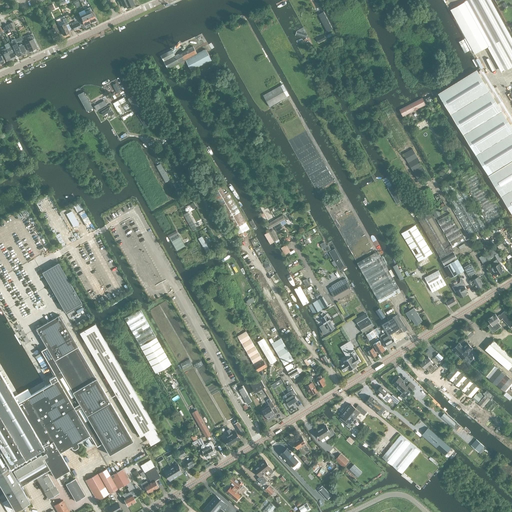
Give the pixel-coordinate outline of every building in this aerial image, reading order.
[(71,0),(72,4),(74,3),(75,9),(81,7),(80,5),(88,2),(87,0),(71,0)] [(492,44),(467,0),(466,0),(451,9),(475,54),(492,44)] [(511,61),(478,0),(472,0),(509,68),(511,66),(511,61)] [(511,47),(486,0),(480,0),(511,57),(511,47)] [(511,37),(491,0),(488,0),(511,43),(511,37)] [(104,15),(107,14),(103,7),(103,6),(98,8),(99,10),(97,11),(95,9),(93,10),(96,16),(98,15),(99,18),(105,15),(104,15)] [(90,7),(84,10),(90,23),(96,20),(91,11),(90,7)] [(84,10),(78,12),(80,16),(85,26),(90,23),(84,10)] [(321,12),(316,15),(325,31),(330,29),(321,12)] [(69,33),(66,25),(68,24),(64,16),(56,20),(63,36),(69,33)] [(74,30),(81,27),(79,23),(78,23),(77,20),(71,23),(74,30)] [(56,32),(59,31),(55,23),(52,24),(52,26),(53,29),(49,31),(54,40),(59,37),(56,32)] [(8,24),(2,26),(4,30),(6,33),(6,34),(11,31),(8,24)] [(33,38),(25,42),(29,51),(37,48),(33,38)] [(17,43),(18,45),(22,55),(27,52),(21,41),(17,43)] [(22,55),(18,45),(17,43),(12,45),(18,57),(22,55)] [(10,46),(6,48),(12,60),(16,58),(13,52),(12,52),(12,50),(10,46)] [(192,71),(212,60),(205,49),(197,53),(193,46),(175,55),(172,49),(161,55),(168,69),(179,63),(180,66),(187,63),(192,71)] [(7,62),(12,60),(6,48),(1,50),(7,62)] [(511,126),(498,103),(503,101),(499,94),(494,97),(477,69),(438,93),(511,213),(511,126)] [(117,92),(122,90),(116,80),(112,83),(117,92)] [(290,96),(283,84),(263,95),(269,107),(290,96)] [(92,108),(83,92),(78,95),(87,111),(92,108)] [(128,99),(136,112),(140,109),(132,96),(128,99)] [(400,110),(403,116),(425,104),(422,98),(400,110)] [(104,101),(94,106),(96,110),(106,105),(104,101)] [(110,107),(101,112),(103,115),(109,112),(111,116),(114,114),(110,107)] [(137,115),(146,128),(150,125),(142,113),(137,115)] [(418,181),(428,176),(412,148),(403,154),(418,181)] [(165,172),(161,174),(172,195),(176,193),(165,172)] [(215,200),(238,240),(242,238),(240,234),(250,229),(228,192),(225,194),(220,186),(211,191),(216,199),(215,200)] [(73,205),(76,212),(83,208),(79,201),(73,205)] [(442,214),(437,206),(431,209),(436,218),(442,214)] [(85,226),(91,223),(83,209),(78,212),(85,226)] [(450,246),(431,214),(429,209),(416,215),(440,258),(442,261),(444,265),(457,258),(454,253),(453,251),(454,250),(453,247),(451,245),(450,246)] [(73,226),(79,223),(71,210),(65,213),(73,226)] [(187,212),(184,214),(193,230),(196,228),(187,212)] [(437,220),(451,245),(453,247),(466,240),(450,213),(437,220)] [(279,223),(285,219),(283,215),(267,225),(269,228),(276,224),(279,223)] [(277,231),(282,228),(280,223),(279,223),(277,224),(277,225),(274,227),(277,231)] [(418,262),(432,253),(415,225),(401,233),(418,262)] [(273,229),(269,232),(275,241),(278,239),(273,229)] [(177,251),(185,246),(176,231),(168,235),(177,251)] [(209,249),(202,236),(198,238),(206,251),(209,249)] [(286,244),(281,248),(285,255),(291,252),(286,244)] [(495,271),(496,270),(498,274),(504,271),(501,266),(502,266),(499,261),(502,260),(494,248),(479,257),(482,262),(495,254),(496,256),(498,259),(494,261),(496,264),(494,265),(494,266),(493,266),(494,266),(492,267),(492,268),(494,271),(495,271)] [(334,249),(329,252),(339,269),(344,266),(334,249)] [(400,292),(377,251),(357,263),(380,303),(400,292)] [(457,259),(449,264),(444,266),(451,278),(464,270),(457,259)] [(152,279),(157,276),(148,262),(144,265),(152,279)] [(58,263),(42,272),(65,312),(81,302),(58,263)] [(470,275),(475,272),(474,270),(475,270),(472,265),(471,265),(470,264),(465,267),(466,268),(466,269),(468,273),(469,274),(470,275)] [(397,266),(394,267),(400,280),(404,278),(397,265),(396,266),(397,266)] [(425,277),(432,292),(446,285),(438,270),(425,277)] [(477,288),(483,285),(478,276),(469,281),(470,282),(471,285),(472,285),(475,284),(477,288)] [(461,297),(462,296),(466,294),(465,292),(467,290),(462,282),(459,283),(461,287),(456,290),(461,297)] [(307,297),(301,286),(297,288),(305,303),(310,301),(308,297),(307,297)] [(354,291),(338,300),(341,306),(357,297),(354,291)] [(33,299),(38,308),(46,303),(40,295),(33,299)] [(328,306),(322,297),(308,305),(314,314),(328,306)] [(449,306),(456,302),(454,297),(447,302),(449,306)] [(195,363),(227,423),(235,419),(206,364),(202,364),(198,365),(199,362),(201,362),(168,299),(150,309),(157,323),(159,322),(159,325),(163,325),(164,328),(164,329),(162,329),(165,337),(169,337),(173,345),(177,345),(177,349),(180,349),(180,350),(185,358),(179,361),(180,363),(189,358),(192,362),(197,360),(197,363),(195,363)] [(413,308),(406,313),(410,319),(411,318),(416,325),(422,321),(413,308)] [(140,346),(156,337),(140,309),(124,318),(140,346)] [(487,326),(492,333),(501,327),(498,322),(500,320),(502,318),(511,327),(511,318),(505,311),(500,315),(499,314),(497,316),(495,314),(488,319),(491,323),(487,326)] [(334,328),(326,315),(326,314),(324,315),(323,313),(323,312),(320,314),(322,317),(321,317),(321,318),(322,317),(330,331),(329,331),(330,331),(335,328),(334,328)] [(390,319),(382,324),(387,334),(385,335),(384,334),(383,334),(381,335),(381,336),(380,337),(382,340),(383,339),(385,341),(383,342),(387,349),(396,343),(395,341),(405,335),(403,332),(406,331),(406,330),(408,329),(398,314),(396,312),(389,317),(390,319)] [(359,325),(370,319),(369,318),(367,314),(366,313),(355,319),(359,325)] [(50,468),(53,474),(55,477),(69,469),(60,452),(71,446),(72,448),(74,448),(78,447),(78,444),(77,442),(90,434),(97,446),(102,443),(109,454),(133,441),(59,315),(36,329),(49,352),(44,355),(55,375),(49,379),(51,382),(18,402),(1,373),(0,371),(0,484),(15,510),(30,501),(21,485),(36,476),(46,471),(50,468)] [(370,319),(359,325),(359,326),(362,332),(373,326),(370,319)] [(156,427),(95,323),(79,332),(83,338),(85,341),(92,354),(96,360),(96,361),(123,408),(124,409),(140,436),(144,434),(154,428),(156,427)] [(462,331),(466,335),(471,331),(467,326),(462,331)] [(365,335),(369,340),(377,335),(374,329),(365,335)] [(238,336),(254,363),(262,359),(246,331),(238,336)] [(154,371),(170,362),(156,337),(140,346),(154,371)] [(271,344),(282,361),(284,366),(294,360),(291,355),(281,338),(271,344)] [(277,360),(264,339),(258,342),(271,364),(277,360)] [(485,349),(508,369),(509,368),(511,364),(511,355),(511,356),(493,340),(485,349)] [(379,341),(374,344),(379,354),(385,350),(379,341)] [(473,359),(477,355),(472,350),(471,351),(470,350),(472,348),(467,343),(463,347),(459,343),(453,349),(455,352),(454,353),(458,356),(458,355),(462,359),(466,355),(468,357),(470,356),(473,359)] [(340,366),(344,372),(348,369),(349,370),(349,371),(357,366),(357,365),(357,366),(356,364),(360,361),(361,362),(361,361),(357,355),(354,351),(354,350),(354,351),(352,348),(354,347),(347,351),(348,351),(349,352),(348,352),(349,353),(351,356),(348,358),(347,359),(343,361),(344,361),(345,363),(340,366),(340,365),(340,366)] [(366,352),(368,351),(372,358),(377,355),(373,348),(369,350),(368,347),(364,349),(366,352)] [(309,364),(314,360),(310,353),(304,356),(309,364)] [(424,360),(434,372),(436,370),(436,369),(438,367),(435,364),(433,366),(432,366),(433,365),(432,364),(433,363),(428,356),(424,360)] [(255,365),(258,371),(267,366),(262,358),(262,359),(254,363),(252,364),(253,366),(255,365)] [(189,359),(180,364),(183,369),(192,364),(189,359)] [(434,372),(424,360),(420,363),(425,369),(427,368),(427,369),(430,373),(431,373),(431,374),(434,372)] [(446,361),(442,365),(446,369),(450,365),(446,361)] [(285,366),(291,377),(303,371),(298,363),(295,365),(293,362),(285,366)] [(446,376),(471,397),(479,388),(454,367),(450,372),(446,376)] [(511,382),(511,379),(498,368),(488,379),(505,391),(511,382)] [(323,378),(322,378),(320,375),(316,377),(318,380),(317,381),(321,387),(326,385),(324,381),(325,381),(323,378)] [(415,386),(410,382),(408,384),(406,383),(399,377),(398,379),(396,379),(395,381),(395,382),(394,383),(397,386),(397,388),(398,389),(399,389),(403,392),(406,389),(407,389),(408,388),(410,391),(415,386)] [(260,378),(250,384),(254,391),(255,393),(265,387),(260,378)] [(271,383),(273,388),(283,384),(281,379),(271,383)] [(309,383),(306,385),(312,395),(313,395),(314,395),(314,394),(315,393),(318,391),(311,380),(308,382),(309,383)] [(376,390),(379,393),(380,394),(379,395),(386,401),(389,397),(396,403),(399,400),(392,394),(391,395),(384,390),(385,389),(380,385),(376,390)] [(292,394),(285,399),(289,405),(297,400),(294,396),(297,394),(291,386),(287,388),(289,392),(290,392),(292,394)] [(486,390),(484,393),(483,392),(482,393),(485,395),(478,403),(483,407),(490,399),(491,400),(494,397),(486,390)] [(476,393),(475,394),(472,398),(477,403),(480,399),(479,397),(481,394),(479,392),(477,394),(476,393)] [(385,408),(370,396),(366,401),(377,411),(380,413),(382,411),(383,412),(383,411),(383,410),(384,409),(385,408)] [(262,410),(269,420),(276,416),(274,412),(277,410),(275,407),(272,409),(271,408),(275,406),(270,398),(266,400),(268,404),(264,407),(265,408),(262,410)] [(348,406),(345,409),(355,417),(360,412),(364,415),(367,412),(361,407),(359,410),(351,404),(349,406),(348,406)] [(169,407),(163,411),(166,416),(172,413),(169,407)] [(355,417),(345,409),(343,413),(341,416),(344,418),(342,421),(347,425),(349,422),(350,423),(355,417)] [(211,435),(201,417),(197,410),(192,413),(196,420),(196,419),(206,438),(211,435)] [(262,426),(265,424),(259,414),(256,415),(262,426)] [(456,422),(455,423),(446,415),(443,418),(456,430),(460,426),(456,422)] [(238,422),(234,424),(241,436),(245,434),(238,422)] [(315,431),(320,439),(327,434),(328,436),(334,432),(331,428),(329,430),(326,425),(315,431)] [(230,435),(235,442),(240,439),(235,431),(232,433),(229,428),(227,430),(230,435)] [(451,448),(428,428),(422,435),(445,455),(451,448)] [(227,430),(224,432),(227,436),(224,438),(229,446),(235,442),(230,435),(227,430)] [(420,451),(400,435),(382,457),(402,473),(420,451)] [(302,436),(297,439),(306,452),(310,450),(305,443),(306,443),(302,436)] [(202,448),(198,450),(202,456),(205,455),(206,458),(211,455),(205,445),(201,437),(192,442),(194,445),(198,442),(199,444),(202,443),(202,445),(202,446),(201,447),(202,448)] [(306,452),(297,439),(293,442),(298,449),(298,448),(303,455),(306,452)] [(471,445),(479,452),(484,446),(476,439),(471,445)] [(205,445),(211,455),(215,453),(212,447),(214,446),(211,441),(208,443),(207,443),(205,444),(205,445)] [(281,453),(293,466),(299,461),(287,448),(286,448),(287,449),(282,454),(281,453)] [(179,458),(186,454),(183,449),(176,452),(179,458)] [(146,451),(140,455),(141,458),(139,459),(141,463),(150,459),(146,451)] [(341,454),(336,460),(343,467),(348,461),(341,454)] [(188,460),(185,462),(189,468),(197,464),(193,457),(189,459),(188,458),(187,459),(188,460)] [(150,483),(154,490),(159,487),(155,481),(161,477),(159,474),(151,460),(141,465),(145,472),(151,482),(150,483)] [(262,461),(259,464),(266,472),(269,470),(271,473),(274,471),(265,460),(263,462),(262,461)] [(316,461),(310,467),(315,472),(321,467),(316,461)] [(170,468),(167,470),(166,469),(164,471),(170,481),(183,473),(177,463),(174,464),(175,465),(173,466),(172,465),(170,467),(170,468)] [(266,472),(259,464),(256,467),(254,469),(260,476),(257,478),(262,484),(265,482),(264,481),(266,479),(263,475),(266,472)] [(358,476),(362,472),(354,464),(350,469),(358,476)] [(118,489),(106,468),(85,480),(96,500),(118,489)] [(70,470),(61,475),(76,501),(85,496),(70,470)] [(59,493),(46,471),(36,476),(45,491),(49,498),(59,493)] [(226,491),(234,499),(239,494),(233,489),(235,487),(238,489),(243,484),(239,480),(239,481),(233,476),(228,481),(233,485),(231,487),(230,487),(226,491)] [(144,488),(146,487),(149,493),(154,490),(150,483),(148,483),(147,481),(141,484),(144,488)] [(126,494),(132,503),(136,501),(132,494),(134,493),(133,490),(135,489),(131,482),(127,484),(129,487),(127,488),(129,492),(126,494)] [(331,495),(321,484),(316,488),(327,500),(331,495)] [(265,490),(271,495),(275,491),(269,486),(265,490)] [(125,498),(124,499),(128,506),(132,503),(126,494),(125,495),(124,494),(122,495),(123,496),(124,495),(125,498)] [(217,496),(216,496),(204,509),(206,511),(221,511),(227,505),(217,496)] [(294,509),(297,507),(289,497),(286,499),(294,509)] [(58,511),(69,511),(63,500),(54,505),(58,511)] [(271,511),(276,507),(270,502),(263,511),(271,511)] [(118,503),(107,508),(109,511),(116,511),(121,509),(118,503)] [(308,511),(311,509),(307,503),(299,507),(301,511),(303,511),(307,510),(308,511)]
